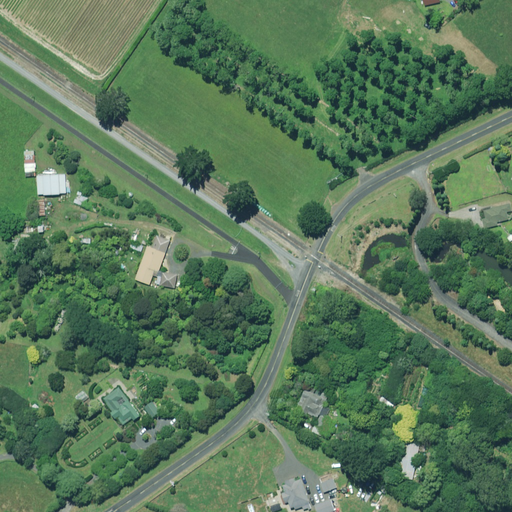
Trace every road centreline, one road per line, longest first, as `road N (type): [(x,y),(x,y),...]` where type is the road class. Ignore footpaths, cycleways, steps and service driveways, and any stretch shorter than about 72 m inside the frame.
road 1 (unclassified): [(310,269),(0,55)]
road 2 (unclassified): [(113,511),(235,426),(258,400),(310,269)]
road 3 (unclassified): [(310,269),(338,216),(362,191),(511,116)]
